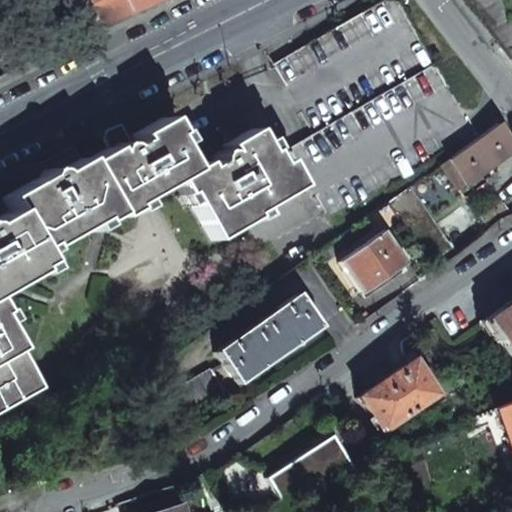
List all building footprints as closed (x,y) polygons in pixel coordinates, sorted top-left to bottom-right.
[(63,0),(73,20),(88,13),(95,29),(153,0),(63,0)] [(396,3),(381,0),(272,64),(313,133),(288,148),(306,181),(451,98),(396,3)] [(81,36),(95,29),(88,13),(73,20),(81,36)] [(0,405),(29,389),(7,351),(11,349),(0,327),(0,288),(30,272),(29,268),(38,262),(33,254),(96,217),(98,221),(107,216),(109,220),(124,210),(122,208),(170,180),(211,241),(249,219),(247,214),(296,187),(281,161),(275,165),(266,151),(263,153),(249,130),(221,146),(225,156),(224,154),(220,152),(217,152),(215,153),(213,157),(213,161),(214,162),(202,168),(199,163),(185,171),(172,146),(174,144),(159,119),(130,136),(134,144),(123,150),(124,149),(121,145),(119,144),(116,144),(111,148),(109,152),(109,156),(106,148),(80,163),(78,159),(53,173),(52,172),(48,170),(44,170),(41,172),(41,175),(0,198),(7,210),(0,214),(0,405)] [(440,166),(462,198),(470,192),(463,184),(511,149),(495,124),(440,166)] [(385,203),(433,271),(455,255),(407,188),(385,203)] [(479,216),(488,229),(497,220),(511,214),(511,196),(503,205),(499,200),(479,216)] [(336,262),(360,295),(404,264),(381,231),(336,262)] [(171,392),(187,414),(236,385),(318,327),(294,295),(213,353),(220,363),(171,392)] [(511,300),(482,321),(511,363),(511,300)] [(356,398),(379,431),(431,395),(408,361),(356,398)] [(511,402),(492,410),(511,460),(511,402)] [(264,479),(279,500),(350,470),(327,437),(264,479)] [(213,473),(233,502),(256,474),(256,473),(242,469),(231,459),(213,473)]
